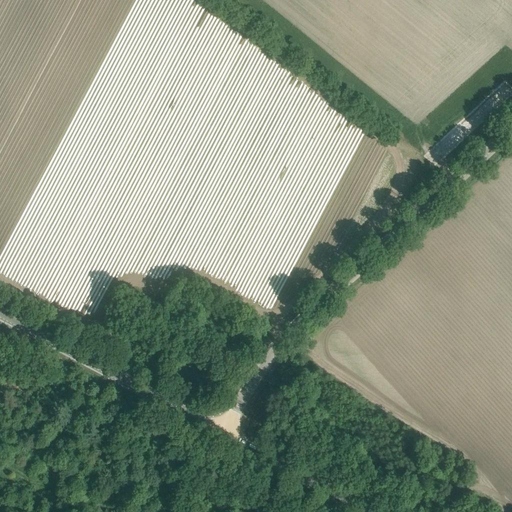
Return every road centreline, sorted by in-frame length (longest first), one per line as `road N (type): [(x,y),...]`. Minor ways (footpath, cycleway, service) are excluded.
road 1 (tertiary): [(222,433),(284,335),(511,128)]
road 2 (secondary): [(222,433),(0,312)]
road 3 (secondary): [(365,511),(222,433)]
